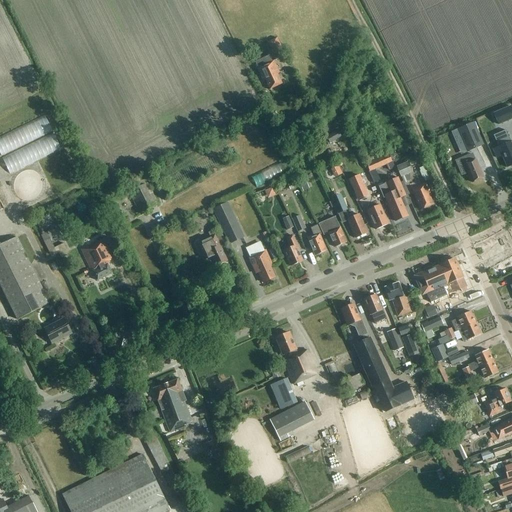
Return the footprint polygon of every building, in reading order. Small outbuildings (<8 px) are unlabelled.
[(267,43),(273,56),(282,51),(276,38),(267,43)] [(268,56),(264,58),(255,62),(258,68),(257,69),(263,80),(265,79),(270,89),(282,84),(277,74),(279,72),(274,61),(271,62),(268,56)] [(492,113),(497,126),(511,119),(511,112),(509,106),(492,113)] [(41,118),(0,134),(0,152),(47,133),(41,118)] [(457,130),(467,152),(483,144),(473,123),(457,130)] [(341,137),(337,130),(326,137),(329,143),(341,137)] [(458,146),(463,144),(457,130),(451,132),(458,146)] [(505,130),(493,136),(498,148),(493,150),(496,158),(502,156),(507,168),(511,165),(511,141),(510,142),(505,130)] [(295,155),(304,147),(299,142),(291,150),(295,155)] [(26,145),(0,156),(0,161),(4,170),(52,149),(50,145),(43,147),(42,145),(28,151),(26,145)] [(392,162),(389,156),(388,154),(366,164),(369,171),(380,167),(380,168),(392,162)] [(472,183),(483,178),(476,160),(470,163),(468,156),(462,159),(465,165),(464,165),(472,183)] [(404,163),(395,167),(408,196),(413,193),(420,210),(433,205),(424,184),(420,185),(418,181),(408,185),(408,184),(416,180),(407,162),(404,163)] [(266,166),(248,179),(252,185),(270,173),(266,166)] [(415,169),(417,180),(424,179),(422,167),(415,169)] [(359,174),(349,180),(359,199),(369,194),(359,174)] [(147,184),(145,185),(141,177),(126,185),(130,192),(129,193),(140,213),(157,204),(147,184)] [(384,184),(378,187),(383,199),(385,198),(395,221),(407,216),(400,199),(406,196),(398,178),(386,183),(384,184)] [(347,210),(340,194),(330,198),(341,222),(347,220),(344,212),(347,210)] [(243,238),(235,219),(227,203),(212,210),(228,245),(243,238)] [(375,230),(387,225),(379,205),(367,211),(375,230)] [(305,229),(299,216),(291,219),(297,232),(305,229)] [(355,238),(367,233),(359,216),(347,221),(355,238)] [(292,228),(287,217),(281,220),(286,231),(292,228)] [(328,233),(334,247),(346,242),(335,217),(318,224),(323,236),(328,233)] [(116,222),(103,228),(109,241),(122,234),(116,222)] [(313,235),(307,237),(315,256),(326,251),(319,235),(321,235),(317,225),(310,228),(313,235)] [(208,233),(210,238),(198,244),(205,261),(212,258),(216,266),(226,262),(220,247),(226,244),(219,228),(208,233)] [(286,237),(288,243),(281,246),(290,266),(302,261),(298,251),(299,250),(292,234),(286,237)] [(0,284),(17,319),(50,303),(17,237),(0,245),(0,284)] [(91,271),(92,271),(97,281),(112,274),(107,263),(114,260),(104,239),(81,250),(91,271)] [(258,272),(263,283),(275,277),(270,266),(272,265),(265,250),(264,251),(260,242),(245,248),(249,258),(248,258),(255,274),(258,272)] [(421,274),(414,277),(422,295),(427,293),(431,302),(449,294),(449,293),(452,292),(452,293),(460,289),(461,292),(467,289),(462,278),(463,278),(456,261),(452,259),(434,267),(421,273),(421,274)] [(403,296),(398,283),(384,288),(389,301),(392,300),(398,317),(411,312),(405,295),(403,296)] [(375,295),(364,300),(371,316),(375,314),(378,321),(384,318),(381,311),(382,311),(375,295)] [(353,305),(342,310),(345,317),(344,318),(347,326),(349,325),(354,328),(359,338),(368,335),(359,314),(357,315),(353,305)] [(428,318),(437,315),(433,305),(424,309),(428,318)] [(457,318),(458,319),(451,322),(455,332),(458,331),(475,323),(470,312),(457,318)] [(420,326),(426,340),(433,337),(430,330),(442,325),(439,317),(420,326)] [(52,344),(71,334),(64,319),(44,329),(52,344)] [(475,323),(458,331),(463,342),(481,334),(475,323)] [(397,329),(400,337),(410,333),(407,325),(397,329)] [(451,328),(438,334),(440,339),(453,333),(451,328)] [(386,333),(393,352),(402,348),(395,329),(386,333)] [(289,333),(276,338),(285,360),(283,361),(293,384),(318,374),(308,351),(298,355),(289,333)] [(439,345),(430,350),(436,363),(447,357),(445,352),(442,346),(449,343),(448,341),(455,337),(453,333),(440,339),(437,340),(439,345)] [(401,339),(408,358),(418,354),(411,335),(401,339)] [(369,338),(353,346),(372,387),(373,387),(385,413),(413,400),(405,383),(392,388),(369,338)] [(475,356),(477,361),(467,366),(467,367),(461,370),(463,376),(470,373),(470,372),(480,367),(480,368),(493,362),(488,350),(475,356)] [(448,360),(450,366),(468,358),(466,352),(448,360)] [(498,373),(493,362),(480,368),(485,379),(498,373)] [(271,377),(273,381),(286,375),(280,363),(274,365),(278,373),(271,377)] [(411,367),(403,370),(405,375),(413,372),(411,367)] [(344,381),(349,392),(363,385),(358,374),(344,381)] [(280,379),(264,386),(276,411),(291,404),(280,379)] [(177,380),(153,389),(170,432),(185,426),(185,424),(191,422),(184,402),(186,401),(177,380)] [(486,386),(474,391),(477,397),(489,392),(486,386)] [(494,398),(489,401),(482,404),(488,417),(500,412),(498,408),(511,402),(505,389),(493,395),(494,398)] [(457,402),(460,410),(477,403),(473,395),(457,402)] [(268,421),(279,442),(293,436),(291,432),(313,420),(304,402),(268,421)] [(499,428),(493,431),(492,429),(490,430),(487,425),(475,430),(478,436),(488,432),(490,437),(494,435),(497,440),(511,433),(511,418),(498,425),(499,428)] [(104,431),(105,438),(115,436),(114,429),(104,431)] [(143,438),(162,476),(172,471),(153,433),(143,438)] [(219,450),(215,439),(204,444),(208,454),(219,450)] [(511,443),(503,446),(504,447),(492,451),(494,458),(509,453),(511,459),(502,463),(504,468),(511,465),(511,443)] [(492,451),(480,454),(483,462),(494,458),(492,451)] [(163,511),(170,509),(143,455),(62,495),(70,511),(163,511)] [(489,460),(476,464),(478,471),(491,466),(489,460)] [(511,465),(504,468),(505,472),(507,479),(497,482),(500,490),(511,486),(511,465)] [(511,486),(500,490),(502,498),(511,494),(511,486)] [(0,511),(36,511),(28,496),(7,507),(3,499),(0,500),(0,511)]
